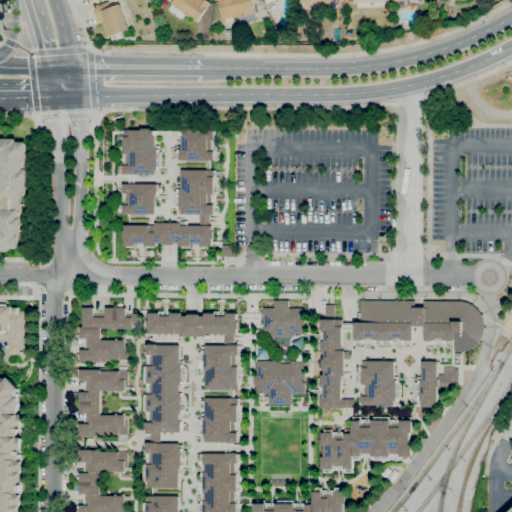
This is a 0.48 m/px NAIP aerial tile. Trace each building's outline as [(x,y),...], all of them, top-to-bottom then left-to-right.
[(197,22),(171,4),(173,0),(206,0),(211,3),(207,9),(207,8),(197,22)] [(241,24),(239,17),(223,20),(219,0),(252,0),(257,20),(241,24)] [(328,10),(303,10),(303,0),(331,0),(331,6),(328,6),(328,10)] [(356,9),(356,1),(349,1),(348,0),(381,0),(382,8),(356,9)] [(108,37),(102,21),(98,22),(93,7),(109,1),(111,8),(121,4),(130,29),(113,35),(108,37)] [(157,175),(124,174),(124,166),(123,166),(123,164),(125,164),(125,155),(123,155),(123,152),(124,153),(125,138),(123,138),(124,135),(125,135),(125,130),(143,130),(143,128),(150,128),(150,130),(159,130),(159,135),(158,135),(157,146),(160,146),(160,151),(164,151),(163,167),(161,167),(161,173),(157,173),(157,175)] [(215,161),(179,160),(179,150),(182,150),(183,135),(181,135),(181,131),(190,131),(190,129),(197,129),(197,130),(216,130),(216,138),(217,138),(217,141),(215,141),(215,150),(217,150),(217,152),(215,152),(215,161)] [(0,137),(1,137),(1,139),(17,139),(17,142),(26,142),(27,155),(25,155),(26,170),(28,170),(28,188),(25,188),(25,195),(23,195),(23,196),(21,196),(21,212),(21,217),(21,229),(17,229),(17,235),(18,235),(18,248),(9,249),(9,252),(0,252),(0,137)] [(194,248),(183,248),(183,246),(180,246),(180,243),(176,243),(176,245),(164,245),(164,243),(158,243),(158,246),(155,246),(155,247),(144,247),(144,246),(139,246),(139,248),(127,248),(127,246),(125,246),(125,238),(123,238),(123,230),(125,230),(125,225),(156,225),(156,223),(181,223),(181,221),(189,221),(189,226),(201,226),(201,214),(182,214),(182,209),(178,209),(178,206),(176,206),(176,192),(178,192),(178,189),(183,189),(183,170),(215,170),(215,178),(219,178),(218,192),(216,192),(216,195),(214,195),(214,204),(216,204),(216,214),(211,214),(211,225),(213,225),(213,231),(215,231),(215,238),(213,238),(213,246),(210,246),(210,247),(200,247),(200,246),(194,246),(194,248)] [(156,214),(124,214),(124,206),(123,206),(123,204),(125,204),(125,195),(123,195),(123,192),(124,192),(124,184),(159,184),(159,185),(163,185),(163,192),(160,192),(160,198),(156,198),(156,214)] [(269,337),(269,333),(264,333),(263,308),(275,308),(274,300),(289,300),(290,308),(304,308),(305,333),(294,334),(294,336),(269,337)] [(454,352),(454,354),(462,354),(462,365),(456,365),(456,369),(459,369),(459,389),(439,389),(439,405),(434,405),(434,407),(422,407),(395,407),(384,407),(384,405),(363,405),(355,405),(355,408),(321,408),(321,398),(319,398),(320,394),(322,394),(322,389),(321,389),(321,375),(325,375),(325,370),(323,370),(323,359),(325,359),(325,352),(322,352),(322,342),(320,342),(320,338),(322,339),(322,333),(320,333),(320,330),(321,330),(321,320),(343,320),(342,323),(355,323),(355,322),(358,322),(358,313),(360,313),(360,300),(415,301),(415,307),(424,307),(424,301),(458,301),(459,301),(460,301),(461,301),(462,301),(463,301),(464,301),(465,301),(466,302),(467,302),(468,302),(469,302),(469,303),(470,303),(471,303),(471,304),(472,304),(473,304),(473,305),(474,305),(474,306),(475,306),(476,307),(477,308),(478,309),(479,310),(480,311),(481,312),(481,313),(482,314),(482,315),(483,316),(483,317),(484,318),(484,319),(484,320),(484,321),(485,322),(485,323),(485,324),(485,325),(485,326),(485,327),(485,328),(485,329),(485,330),(485,331),(484,332),(484,333),(484,334),(484,335),(483,336),(483,337),(483,338),(482,338),(482,339),(482,340),(481,340),(481,341),(480,341),(480,342),(479,343),(478,344),(477,345),(476,346),(475,347),(474,348),(473,348),(473,349),(472,349),(471,350),(470,350),(469,351),(468,351),(467,351),(466,352),(465,352),(464,352),(463,352),(462,352),(461,352),(460,352),(459,352),(458,352),(457,352),(456,352),(454,352)] [(0,304),(7,304),(6,306),(15,307),(20,308),(20,311),(26,311),(25,355),(7,355),(8,331),(6,331),(6,333),(0,332),(0,304)] [(326,316),(326,305),(335,305),(335,316),(326,316)] [(106,362),(93,362),(93,361),(80,361),(80,350),(86,350),(86,338),(81,338),(81,327),(83,327),(83,308),(94,308),(94,313),(106,313),(106,308),(126,308),(126,314),(141,313),(141,324),(133,325),(133,328),(102,329),(102,340),(116,340),(116,339),(125,339),(125,344),(129,344),(129,360),(106,360),(106,362)] [(239,389),(206,389),(207,371),(203,370),(203,350),(206,350),(206,345),(225,345),(225,334),(213,334),(213,339),(204,339),(205,337),(180,337),(180,334),(150,333),(150,328),(147,328),(148,321),(150,321),(150,313),(160,313),(160,311),(172,311),(172,313),(182,313),(182,316),(189,316),(189,314),(200,314),(200,316),(205,316),(205,313),(215,313),(215,312),(228,312),(228,313),(238,313),(238,321),(239,321),(239,329),(237,329),(237,334),(236,334),(235,345),(240,345),(240,353),(240,367),(239,367),(239,382),(240,382),(240,385),(239,385),(239,389)] [(180,487),(147,487),(147,482),(146,482),(146,480),(143,480),(143,467),(146,467),(146,463),(148,463),(148,454),(146,454),(146,443),(151,443),(151,432),(147,432),(147,422),(146,422),(146,421),(148,421),(148,413),(146,413),(146,411),(143,411),(143,397),(146,397),(146,395),(148,395),(148,384),(144,384),(144,367),(146,367),(146,366),(148,366),(148,355),(146,355),(146,345),(180,345),(181,361),(184,361),(184,366),(187,366),(187,383),(184,383),(184,394),(186,394),(186,411),(184,411),(184,424),(186,424),(186,432),(161,432),(161,443),(180,443),(180,445),(183,445),(183,450),(186,450),(186,467),(184,467),(184,472),(180,472),(180,487)] [(292,405),(269,404),(269,394),(257,394),(257,385),(254,385),(254,375),(257,375),(257,360),(272,361),(272,359),(281,359),(281,363),(291,363),(291,361),(305,361),(305,394),(292,394),(292,405)] [(101,436),(80,436),(80,424),(86,424),(86,413),(80,413),(81,392),(86,392),(86,381),(81,381),(81,369),(101,369),(101,370),(129,371),(128,387),(125,387),(125,391),(101,390),(101,415),(116,415),(116,414),(125,414),(125,419),(128,419),(128,435),(101,434),(101,436)] [(0,511),(0,377),(1,377),(1,378),(5,378),(7,380),(9,377),(21,389),(18,392),(19,394),(19,397),(21,397),(20,399),(25,399),(23,454),(25,454),(25,457),(24,457),(24,461),(25,461),(24,481),(23,481),(23,485),(24,485),(23,491),(23,495),(24,495),(23,511),(0,511)] [(238,441),(206,442),(206,437),(202,437),(202,417),(206,417),(206,398),(239,398),(239,403),(240,403),(240,435),(237,435),(238,441)] [(353,472),(344,472),(344,470),(335,470),(333,470),(333,472),(325,472),(325,469),(322,469),(322,457),(324,457),(324,445),(322,445),(322,433),(325,433),(325,430),(333,430),(333,432),(346,432),(346,430),(353,430),(353,421),(354,421),(354,417),(361,417),(361,420),(373,420),(373,417),(389,417),(389,420),(403,420),(403,417),(408,417),(408,420),(413,420),(413,433),(412,433),(412,444),(413,444),(413,457),(410,457),(410,460),(400,460),(400,457),(391,457),(391,458),(390,457),(390,460),(374,460),(374,457),(361,457),(361,460),(354,460),(354,469),(353,469),(353,472)] [(79,511),(79,505),(85,505),(86,494),(80,494),(80,473),(85,473),(86,462),(80,462),(80,449),(100,449),(100,452),(128,452),(128,463),(125,463),(125,471),(101,471),(100,496),(115,496),(115,494),(125,495),(125,502),(128,502),(128,511),(79,511)] [(199,511),(199,504),(202,504),(202,498),(205,498),(206,496),(202,496),(202,493),(202,490),(199,490),(199,475),(202,475),(202,473),(202,470),(205,470),(205,467),(202,467),(202,464),(202,453),(239,453),(239,455),(242,455),(242,461),(239,461),(239,475),(242,475),(241,490),(239,490),(239,504),(241,504),(241,511),(199,511)] [(387,478),(381,474),(382,472),(384,473),(388,468),(392,471),(387,478)] [(393,482),(388,479),(395,469),(400,473),(393,482)] [(254,511),(254,504),(265,504),(279,504),(279,501),(294,501),(294,503),(307,503),(307,501),(314,501),(314,492),(315,492),(315,488),(322,488),(322,490),(336,490),(336,488),(343,488),(343,491),(346,491),(346,504),(344,504),(344,511),(254,511)] [(145,511),(145,501),(147,500),(147,496),(180,496),(180,511),(145,511)]
